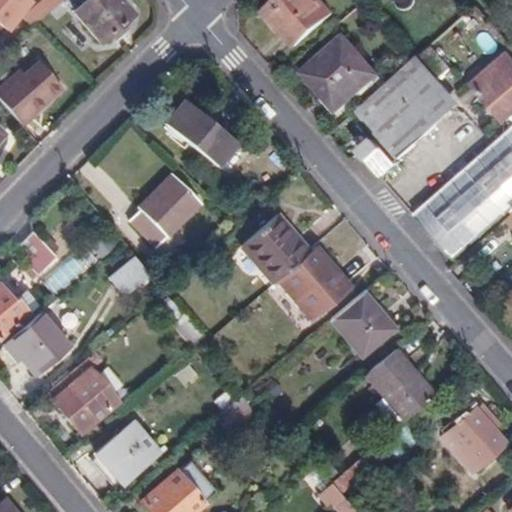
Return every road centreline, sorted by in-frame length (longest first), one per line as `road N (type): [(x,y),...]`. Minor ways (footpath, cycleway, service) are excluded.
road 1 (residential): [(511,375),(197,17)]
road 2 (residential): [(197,17),(0,218)]
road 3 (residential): [(78,511),(0,417)]
